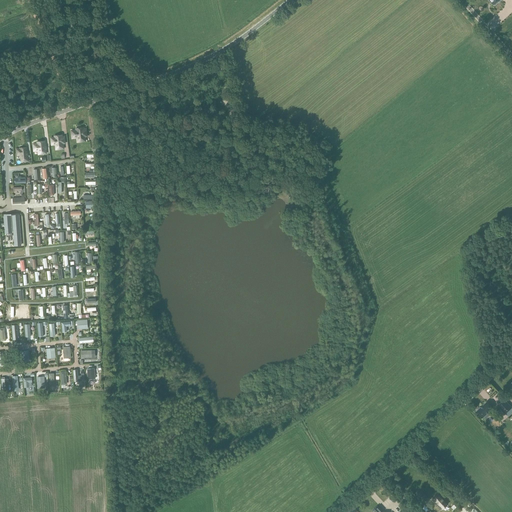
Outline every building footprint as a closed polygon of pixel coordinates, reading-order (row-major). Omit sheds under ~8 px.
[(77,134),(77,140),(85,139),(83,127),(76,128),(76,133),(76,134),(77,134)] [(55,141),(56,147),(63,146),(62,135),(54,136),(55,140),(55,142),(55,141)] [(46,153),(45,141),(37,142),(39,154),(39,152),(45,151),(46,153)] [(21,245),(18,215),(4,216),(5,233),(14,232),(15,245),(21,245)] [(78,329),(86,329),(85,320),(77,320),(78,329)] [(61,322),(63,332),(67,331),(66,326),(70,326),(70,321),(61,322)] [(64,359),(71,358),(70,346),(63,347),(64,359)] [(46,349),(47,356),(56,355),(55,348),(46,349)] [(28,351),(20,352),(21,362),(29,361),(28,351)] [(88,379),(96,379),(95,368),(87,369),(88,379)] [(37,377),(37,385),(45,385),(44,376),(37,377)] [(32,382),(32,377),(23,378),(24,387),(29,387),(29,386),(32,385),(32,382)] [(511,408),(504,400),(498,406),(505,414),(511,408)] [(483,417),(492,408),(487,402),(481,407),(481,406),(476,411),(478,414),(479,413),(483,417)] [(448,502),(439,492),(431,499),(441,510),(448,502)]
